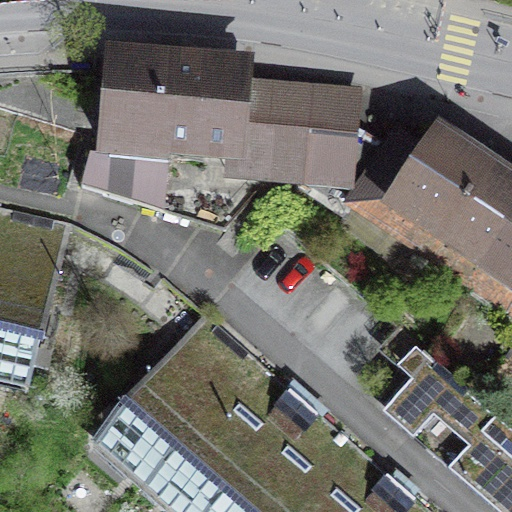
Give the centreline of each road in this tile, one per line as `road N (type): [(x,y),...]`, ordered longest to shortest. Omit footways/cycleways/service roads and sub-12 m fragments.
road 1 (residential): [(466,511),(192,275),(89,212)]
road 2 (secondary): [(511,65),(270,17),(128,0)]
